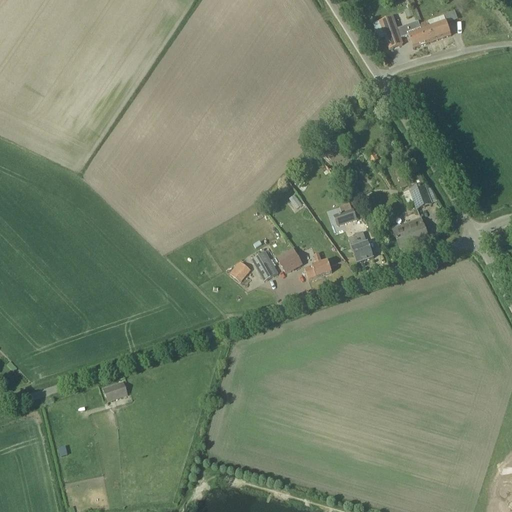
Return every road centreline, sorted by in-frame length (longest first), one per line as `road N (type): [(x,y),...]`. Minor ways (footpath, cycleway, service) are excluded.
road 1 (unclassified): [(0,408),(475,236)]
road 2 (unclassified): [(475,236),(380,80)]
road 3 (unclassified): [(511,43),(397,69),(380,80)]
